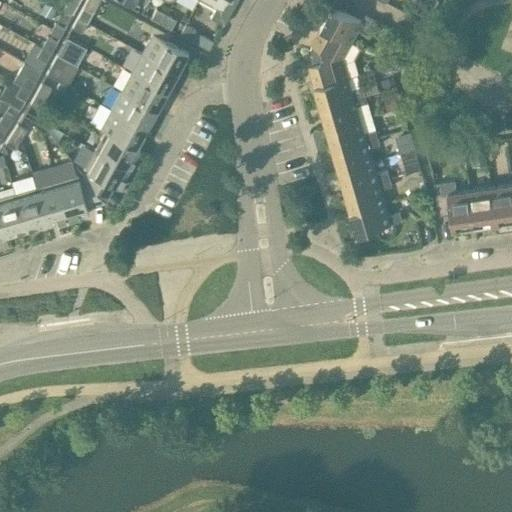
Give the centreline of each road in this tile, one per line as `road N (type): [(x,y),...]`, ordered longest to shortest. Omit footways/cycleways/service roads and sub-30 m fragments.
road 1 (residential): [(511,259),(357,280),(298,247),(262,253)]
road 2 (tertiary): [(511,285),(359,306),(300,326)]
road 3 (tertiary): [(300,326),(511,317)]
road 4 (residential): [(135,212),(197,96),(243,92)]
road 5 (residential): [(262,253),(243,92)]
road 6 (tertiary): [(0,364),(154,343)]
road 7 (tertiary): [(154,343),(274,330)]
